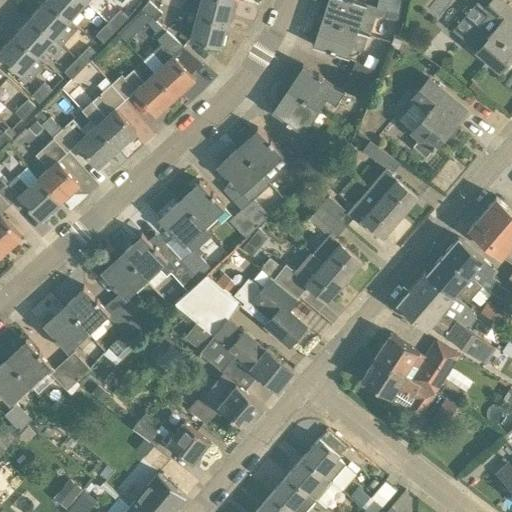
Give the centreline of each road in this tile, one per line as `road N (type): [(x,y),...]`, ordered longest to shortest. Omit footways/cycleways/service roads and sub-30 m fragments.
road 1 (residential): [(0,306),(234,88),(266,44),(284,0)]
road 2 (residential): [(305,383),(511,143)]
road 3 (residential): [(464,511),(305,383)]
road 4 (residential): [(198,511),(305,383)]
